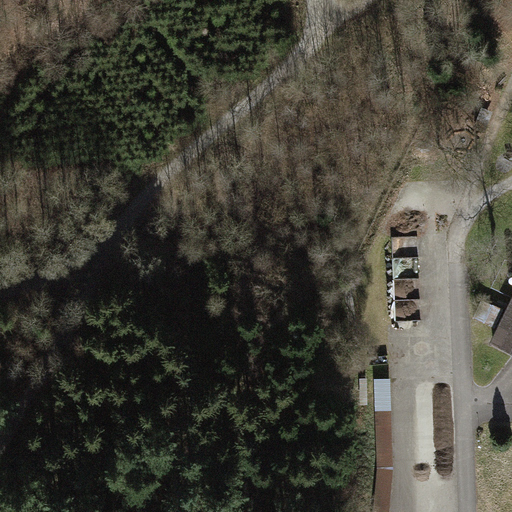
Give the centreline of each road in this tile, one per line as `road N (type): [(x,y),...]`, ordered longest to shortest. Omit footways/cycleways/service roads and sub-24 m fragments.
road 1 (track): [(322,0),(326,22),(306,59),(131,220),(0,287)]
road 2 (track): [(131,220),(0,448)]
road 3 (track): [(476,208),(477,177),(511,92)]
